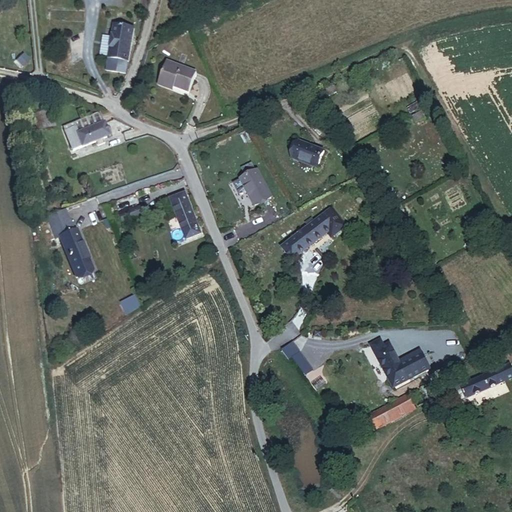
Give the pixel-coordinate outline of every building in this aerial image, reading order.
[(108,67),(130,68),(132,21),(109,21),(109,33),(108,52),(108,67)] [(99,52),(108,52),(109,33),(99,32),(99,52)] [(169,81),(187,88),(193,69),(163,58),(156,77),(169,81)] [(155,81),(167,86),(169,81),(156,77),(155,81)] [(76,106),(79,114),(97,107),(84,103),(76,106)] [(415,121),(424,118),(420,104),(410,107),(415,121)] [(103,130),(105,129),(97,107),(79,114),(62,120),(71,142),(95,133),(103,130)] [(36,130),(54,125),(49,108),(31,113),(36,130)] [(323,137),(329,132),(320,121),(314,125),(323,137)] [(97,138),(105,135),(103,130),(95,133),(97,138)] [(301,162),(314,169),(320,153),(296,143),(289,161),(299,166),(301,162)] [(313,173),(314,169),(301,162),(299,166),(313,173)] [(252,200),(268,192),(256,164),(254,165),(247,168),(239,172),(252,200)] [(190,228),(200,224),(186,187),(176,191),(190,228)] [(121,209),(124,218),(145,209),(142,201),(121,209)] [(335,232),(350,221),(337,203),(318,216),(315,213),(311,215),(313,219),(275,248),(285,263),(332,228),(335,232)] [(49,214),(51,218),(63,212),(62,209),(49,214)] [(56,231),(68,226),(63,212),(51,218),(56,231)] [(49,233),(56,231),(51,218),(49,214),(43,216),(49,233)] [(72,272),(86,267),(71,224),(68,226),(56,231),(72,272)] [(429,306),(419,292),(412,297),(422,312),(429,306)] [(141,304),(138,295),(124,304),(127,313),(141,304)] [(458,323),(467,319),(457,296),(449,300),(458,323)] [(283,358),(298,349),(288,334),(273,343),(283,358)] [(397,366),(388,349),(382,352),(378,345),(370,349),(374,356),(372,357),(392,393),(407,384),(403,377),(409,374),(402,363),(397,366)] [(457,391),(463,405),(511,381),(511,366),(477,384),(476,381),(457,391)] [(412,400),(416,410),(441,398),(436,389),(412,400)] [(372,431),(412,412),(407,401),(367,421),(372,431)]
